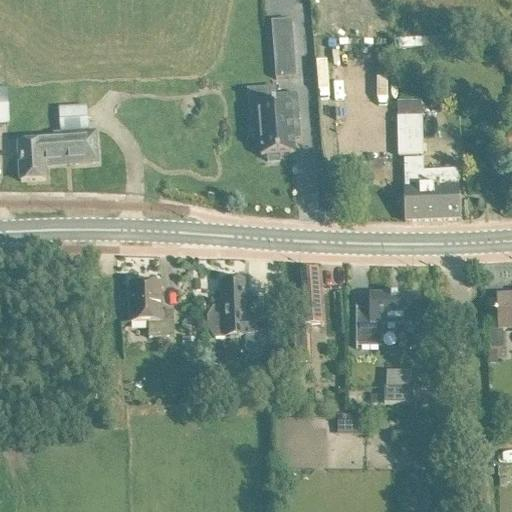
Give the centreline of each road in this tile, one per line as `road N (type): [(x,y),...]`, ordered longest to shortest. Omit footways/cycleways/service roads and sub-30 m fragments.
road 1 (secondary): [(0,233),(458,244)]
road 2 (unclassified): [(476,511),(458,244)]
